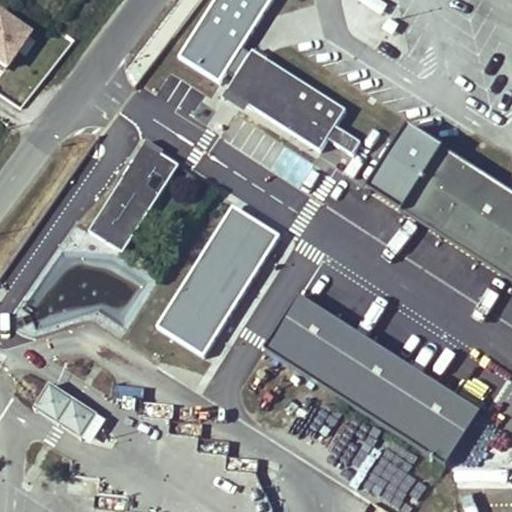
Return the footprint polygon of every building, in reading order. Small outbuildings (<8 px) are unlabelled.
[(213,0),(176,58),(220,85),(228,74),(241,81),(255,58),(244,52),(275,0),(213,0)] [(375,0),(352,0),(380,19),(387,8),(375,0)] [(0,75),(6,80),(33,41),(0,18),(0,75)] [(241,81),(234,92),(326,149),(335,135),(360,151),(367,139),(342,124),(352,107),(261,50),(255,58),(241,81)] [(511,183),(417,123),(375,186),(511,273),(511,183)] [(155,140),(97,229),(131,250),(188,162),(155,140)] [(234,210),(158,328),(206,360),(281,239),(234,210)] [(309,289),(275,348),(455,458),(490,408),(309,289)] [(143,402),(144,390),(117,388),(116,400),(143,402)] [(53,393),(36,419),(83,448),(100,424),(53,393)] [(148,406),(147,415),(173,417),(174,408),(148,406)] [(511,470),(455,470),(455,490),(511,490),(511,470)]
